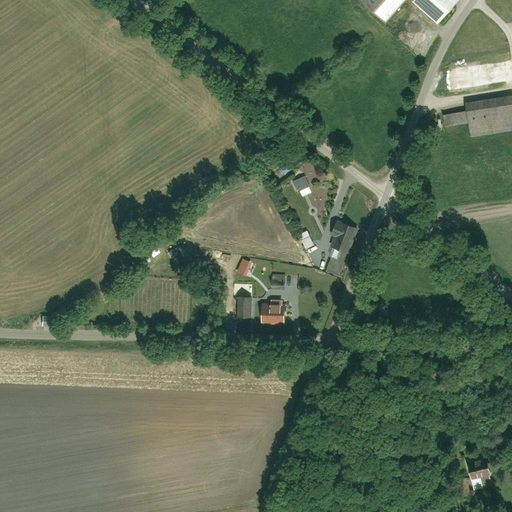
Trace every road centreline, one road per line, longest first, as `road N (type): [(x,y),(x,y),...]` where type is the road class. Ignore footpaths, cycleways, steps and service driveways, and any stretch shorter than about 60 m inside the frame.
road 1 (residential): [(0,331),(331,344)]
road 2 (residential): [(136,0),(388,196)]
road 3 (residential): [(478,0),(419,96),(388,196)]
road 4 (residential): [(331,344),(511,344)]
road 5 (track): [(264,511),(331,344)]
road 6 (residential): [(388,196),(331,344)]
road 7 (residential): [(388,196),(511,295)]
